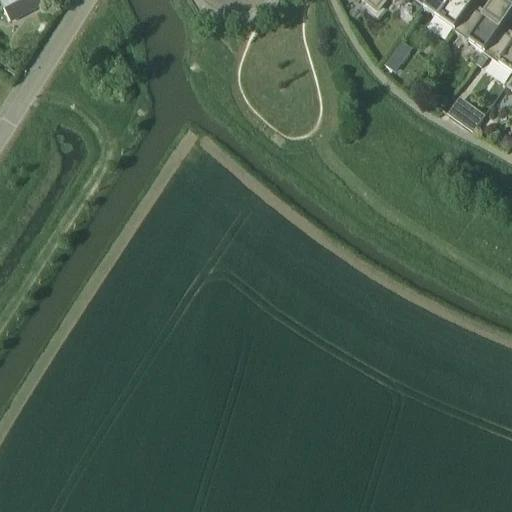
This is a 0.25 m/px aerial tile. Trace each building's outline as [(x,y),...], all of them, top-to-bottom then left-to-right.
[(0,0),(0,7),(3,13),(21,3),(26,0),(0,0)] [(26,0),(21,3),(27,15),(43,6),(40,0),(26,0)] [(388,0),(363,0),(379,12),(388,0)] [(473,8),(477,0),(430,0),(425,7),(456,29),(455,30),(472,7),(473,8)] [(485,52),(485,53),(502,30),(511,16),(511,11),(498,2),(487,18),(473,8),(472,7),(455,30),(485,52)] [(511,72),(511,37),(502,30),(485,53),(511,72)] [(396,77),(413,50),(399,42),(382,68),(396,77)] [(458,99),(448,115),(473,133),(484,116),(458,99)]
